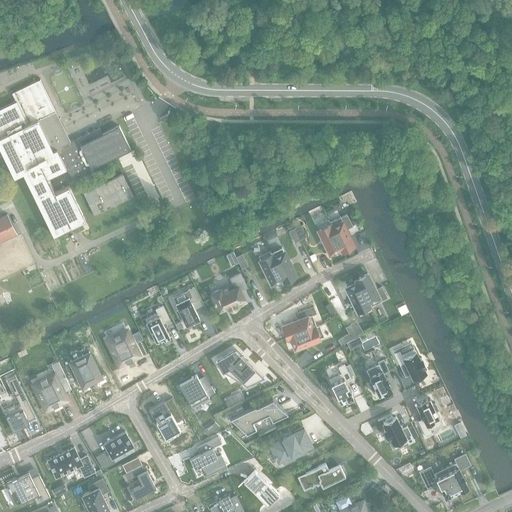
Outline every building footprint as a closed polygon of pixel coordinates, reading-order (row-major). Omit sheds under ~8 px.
[(92,167),(129,148),(129,149),(130,148),(119,125),(118,125),(102,133),(99,127),(70,141),(55,110),(40,79),(12,92),(16,101),(0,108),(0,146),(14,176),(14,177),(23,172),(26,179),(27,179),(46,219),(53,235),(67,228),(72,226),(81,222),(85,220),(68,186),(55,192),(47,176),(65,168),(66,168),(70,177),(91,167),(92,167)] [(0,240),(17,233),(7,213),(0,216),(0,240)] [(341,247),(329,222),(328,219),(327,219),(324,213),(313,218),(322,237),(325,245),(326,245),(330,253),(341,247)] [(340,217),(329,222),(341,247),(342,250),(354,245),(350,237),(351,236),(347,229),(353,226),(347,214),(341,217),(340,217)] [(81,222),(72,226),(75,233),(84,229),(81,222)] [(301,225),(295,228),(301,239),(307,236),(301,225)] [(301,239),(295,228),(289,231),(295,242),(301,239)] [(292,267),(288,259),(282,247),(271,252),(270,249),(269,250),(284,280),(296,275),(292,267)] [(284,280),(269,250),(258,255),(264,267),(263,268),(267,275),(268,275),(272,283),(282,278),(284,281),(284,280)] [(248,265),(242,254),(236,256),(242,268),(248,265)] [(246,302),(239,288),(246,284),(240,273),(230,278),(235,288),(230,290),(228,285),(211,293),(214,300),(213,300),(215,302),(218,307),(219,310),(226,307),(228,306),(229,308),(230,309),(231,310),(232,310),(233,310),(234,309),(235,309),(236,308),(236,307),(237,306),(246,302)] [(356,279),(357,282),(358,282),(370,307),(381,301),(387,298),(381,286),(376,289),(372,281),(371,281),(368,273),(356,279)] [(370,307),(358,282),(357,282),(346,287),(350,295),(353,303),(354,303),(360,315),(372,309),(370,307)] [(193,306),(191,302),(193,301),(194,301),(199,299),(194,287),(188,290),(191,296),(189,297),(188,297),(177,303),(176,303),(176,304),(179,309),(176,311),(180,318),(183,317),(186,324),(186,325),(187,325),(190,323),(191,323),(195,321),(199,319),(199,318),(195,310),(193,306)] [(157,313),(145,319),(147,323),(146,325),(148,329),(150,330),(156,341),(157,343),(164,339),(170,337),(167,331),(162,322),(169,318),(162,305),(155,309),(157,313)] [(316,325),(312,315),(316,313),(313,306),(297,313),(299,319),(291,322),(283,325),(288,338),(291,336),(317,326),(316,325)] [(311,341),(324,336),(319,324),(316,325),(317,326),(291,336),(295,348),(303,344),(304,345),(312,342),(311,341)] [(349,332),(349,333),(353,338),(358,334),(351,324),(346,327),(349,332)] [(114,336),(107,339),(119,363),(126,360),(127,362),(133,359),(132,357),(138,354),(127,330),(120,333),(119,331),(113,334),(114,336)] [(349,333),(349,332),(338,339),(342,345),(353,338),(349,333)] [(373,346),(380,343),(377,337),(371,339),(373,346)] [(400,349),(394,352),(400,365),(405,362),(411,373),(413,378),(415,377),(416,377),(417,378),(423,375),(424,373),(426,372),(423,366),(425,365),(421,357),(419,358),(414,347),(402,353),(400,349)] [(235,349),(216,360),(223,371),(229,367),(247,385),(246,386),(247,387),(265,378),(264,377),(263,377),(235,349)] [(90,351),(71,360),(83,385),(90,381),(91,382),(90,383),(91,383),(96,381),(96,380),(95,380),(95,379),(102,376),(90,351)] [(378,363),(366,369),(372,381),(368,382),(372,391),(376,389),(379,395),(384,393),(391,389),(388,383),(389,383),(386,377),(385,377),(383,373),(389,370),(383,358),(377,361),(378,363)] [(341,373),(329,378),(334,389),(332,390),(335,398),(338,396),(341,404),(349,401),(348,399),(353,396),(351,391),(346,382),(352,379),(344,363),(338,366),(341,373)] [(14,404),(3,410),(12,429),(13,431),(30,422),(29,421),(36,417),(14,373),(13,374),(14,377),(17,381),(10,385),(19,402),(14,405),(14,404)] [(181,382),(179,383),(184,392),(192,407),(209,398),(208,396),(215,393),(211,386),(205,390),(196,374),(181,382)] [(41,381),(34,384),(46,409),(53,405),(54,407),(54,406),(58,404),(59,404),(58,402),(65,399),(53,375),(47,378),(46,377),(45,377),(41,379),(40,379),(41,381)] [(65,377),(60,379),(66,392),(71,389),(65,377)] [(169,380),(157,383),(160,396),(172,393),(169,380)] [(424,400),(417,403),(420,410),(423,416),(424,418),(423,418),(419,420),(418,420),(426,436),(432,433),(430,429),(442,423),(436,411),(438,410),(435,402),(432,403),(429,397),(424,400)] [(273,420),(288,413),(273,398),(256,406),(256,405),(244,411),(231,417),(231,418),(238,424),(247,433),(255,429),(259,436),(277,428),(273,420)] [(163,399),(148,407),(165,437),(180,428),(176,421),(177,421),(165,400),(164,400),(163,399)] [(385,421),(383,422),(386,428),(384,429),(384,430),(387,436),(388,437),(390,436),(395,447),(407,442),(408,444),(415,441),(407,425),(402,428),(396,416),(394,417),(393,417),(391,416),(385,419),(385,421)] [(313,446),(304,428),(274,443),(277,449),(273,451),(275,456),(276,458),(278,463),(313,446)] [(108,450),(96,457),(103,469),(115,462),(112,457),(133,445),(125,431),(104,443),(108,450)] [(200,452),(190,457),(195,468),(199,466),(199,467),(200,467),(204,476),(226,465),(221,454),(217,456),(212,447),(221,443),(218,436),(197,446),(200,452)] [(47,460),(56,477),(79,466),(84,477),(95,471),(87,455),(80,458),(74,446),(47,460)] [(456,462),(445,467),(456,491),(457,491),(461,489),(461,490),(468,486),(465,480),(462,474),(460,470),(471,464),(465,453),(454,458),(456,462)] [(127,461),(122,464),(126,472),(125,473),(128,479),(137,474),(141,483),(130,489),(135,498),(152,490),(156,487),(153,481),(144,463),(131,469),(127,461)] [(331,482),(345,475),(340,466),(337,468),(335,466),(328,469),(326,463),(318,467),(298,477),(303,488),(311,484),(311,485),(313,484),(313,483),(319,480),(322,487),(332,482),(331,482)] [(432,469),(421,474),(426,486),(437,481),(443,491),(442,491),(445,497),(451,494),(452,496),(458,493),(457,491),(456,491),(445,467),(434,473),(432,469)] [(255,469),(243,480),(267,504),(279,493),(255,469)] [(12,479),(7,481),(9,486),(8,486),(13,495),(17,493),(21,502),(22,501),(33,496),(37,504),(50,497),(39,474),(31,477),(29,472),(17,477),(16,476),(15,477),(12,478),(12,479)] [(104,511),(110,510),(102,493),(108,490),(102,478),(95,482),(97,487),(90,490),(83,494),(91,511),(104,511)] [(64,482),(52,488),(55,495),(68,489),(64,482)] [(220,502),(210,507),(211,511),(244,511),(236,494),(230,497),(228,493),(218,498),(220,502)] [(369,511),(364,499),(351,506),(350,504),(351,503),(347,495),(346,495),(345,493),(336,498),(337,500),(335,501),(339,509),(341,508),(342,510),(340,511),(369,511)] [(400,502),(397,495),(392,498),(396,505),(400,502)] [(59,511),(54,500),(28,511),(59,511)]
